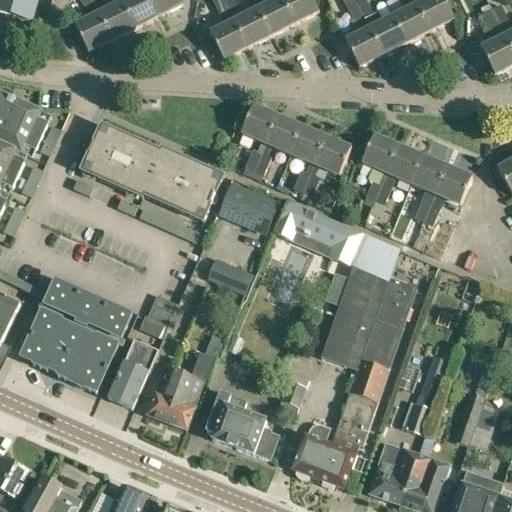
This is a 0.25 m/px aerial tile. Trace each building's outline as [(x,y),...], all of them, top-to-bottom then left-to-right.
[(0,0),(0,13),(33,22),(38,0),(0,0)] [(95,7),(91,0),(80,0),(86,12),(95,7)] [(160,19),(150,0),(130,0),(123,4),(137,31),(160,19)] [(150,0),(160,19),(185,7),(180,0),(150,0)] [(230,13),(223,0),(212,0),(221,17),(230,13)] [(239,8),(234,0),(223,0),(230,13),(239,8)] [(258,10),(272,39),(296,27),(282,0),(262,0),(266,6),(258,10)] [(282,0),(296,27),(320,15),(312,0),(282,0)] [(366,21),(357,4),(354,0),(342,0),(347,9),(356,26),(366,21)] [(370,30),(384,58),(408,46),(394,18),(383,24),(380,15),(375,17),(364,0),(357,4),(366,21),(370,30)] [(455,22),(443,0),(429,0),(417,6),(431,34),(455,22)] [(99,16),(113,43),(137,31),(123,4),(109,11),(99,16)] [(412,9),(394,18),(408,46),(431,34),(417,6),(412,9)] [(480,10),(483,16),(492,12),(489,6),(480,10)] [(510,24),(501,7),(492,12),(501,29),(510,24)] [(234,22),(248,50),(272,39),(258,10),(243,17),(234,22)] [(501,29),(492,12),(483,16),(492,33),(501,29)] [(113,43),(99,16),(94,19),(90,21),(75,28),(89,55),(113,43)] [(210,34),(224,62),(248,50),(234,22),(224,27),(210,34)] [(346,43),(360,70),(384,58),(370,30),(357,37),(346,43)] [(511,69),(511,50),(505,38),(500,40),(481,50),(495,78),(511,69)] [(0,145),(23,155),(27,149),(37,153),(48,128),(38,123),(42,115),(0,95),(0,145)] [(267,146),(278,120),(254,109),(242,136),(261,144),(267,146)] [(276,150),(291,157),(302,130),(278,120),(267,146),(272,148),(276,150)] [(144,198),(203,224),(223,179),(162,152),(160,154),(102,128),(81,173),(143,201),(144,198)] [(41,155),(51,159),(62,134),(53,130),(41,155)] [(326,140),(302,130),(291,157),(306,163),(310,165),(315,167),(326,140)] [(388,177),(400,148),(375,137),(363,166),(373,170),(369,181),(373,183),(359,220),(368,224),(370,220),(377,204),(384,186),(388,177)] [(351,151),(326,140),(315,167),(328,173),(340,178),(351,151)] [(0,192),(3,186),(13,191),(25,165),(15,161),(18,154),(23,157),(23,155),(0,145),(0,192)] [(400,148),(388,177),(412,187),(424,158),(400,148)] [(255,173),(263,155),(253,152),(246,169),(255,173)] [(272,159),(263,155),(255,173),(264,177),(272,159)] [(415,219),(424,223),(448,169),(424,158),(412,187),(426,193),(415,219)] [(511,163),(498,171),(511,195),(511,163)] [(473,180),(448,169),(424,223),(434,228),(446,202),(460,208),(473,180)] [(23,196),(32,200),(44,175),(35,171),(23,196)] [(303,193),(311,176),(302,172),(294,190),(303,193)] [(313,197),(320,180),(311,176),(303,193),(313,197)] [(74,192),(91,199),(95,190),(78,183),(74,192)] [(218,220),(268,240),(282,205),(232,185),(218,220)] [(393,190),(384,186),(377,204),(386,208),(393,190)] [(118,211),(134,219),(138,210),(122,202),(118,211)] [(350,268),(352,269),(363,237),(288,204),(279,225),(334,249),(330,259),(350,268)] [(5,235),(14,239),(26,215),(16,211),(5,235)] [(140,221),(197,246),(201,238),(144,212),(140,221)] [(322,361),(357,373),(359,374),(391,279),(400,253),(365,238),(363,237),(352,269),(353,270),(322,361)] [(209,284),(246,299),(255,277),(244,272),(217,261),(209,284)] [(0,280),(43,301),(46,295),(0,272),(0,280)] [(321,483),(345,492),(358,456),(357,456),(360,448),(364,449),(390,373),(387,371),(408,309),(416,288),(391,279),(359,374),(357,373),(332,447),(331,447),(325,464),(328,465),(321,483)] [(45,308),(122,342),(133,317),(131,317),(130,321),(114,314),(116,310),(73,291),(71,295),(56,288),(57,284),(56,283),(45,308)] [(0,349),(1,350),(22,309),(0,297),(0,349)] [(153,309),(173,318),(178,307),(158,298),(153,309)] [(148,320),(168,329),(173,318),(153,309),(148,320)] [(22,360),(35,366),(34,367),(48,373),(49,372),(59,377),(59,378),(71,384),(71,385),(85,391),(85,390),(98,396),(119,347),(99,338),(98,340),(63,324),(63,323),(43,314),(22,360)] [(140,331),(163,342),(168,329),(148,320),(145,319),(140,331)] [(109,402),(133,412),(148,376),(149,376),(159,354),(143,347),(134,343),(125,365),(109,402)] [(147,418),(187,433),(204,387),(207,388),(218,361),(200,355),(191,378),(166,369),(147,418)] [(417,400),(436,407),(444,379),(427,373),(417,400)] [(453,444),(468,450),(472,441),(476,430),(482,411),(493,379),(483,375),(476,397),(470,395),(453,444)] [(399,389),(406,392),(409,384),(402,381),(399,389)] [(281,406),(299,412),(307,391),(289,384),(281,406)] [(262,461),(267,461),(271,459),(275,454),(280,439),(272,437),(273,434),(264,431),(267,424),(265,423),(266,420),(249,414),(248,417),(242,415),(246,405),(221,396),(206,434),(215,437),(213,443),(254,458),(262,461)] [(405,433),(424,440),(434,413),(415,406),(405,433)] [(496,415),(482,411),(476,430),(489,435),(496,415)] [(311,479),(321,483),(328,465),(325,464),(331,447),(327,445),(332,432),(321,428),(315,430),(311,433),(309,438),(304,437),(291,472),(296,474),(296,477),(297,480),(300,482),(304,483),(309,483),(311,479)] [(435,511),(450,470),(429,462),(436,442),(426,438),(418,459),(401,509),(400,511),(435,511)] [(401,509),(418,459),(387,448),(369,498),(401,509)] [(0,464),(0,492),(17,502),(31,476),(2,461),(0,464)] [(455,511),(494,511),(498,501),(503,487),(468,475),(455,511)] [(78,511),(83,504),(45,482),(27,511),(78,511)] [(145,511),(150,502),(122,489),(111,511),(145,511)] [(494,511),(511,511),(511,506),(498,501),(494,511)]
